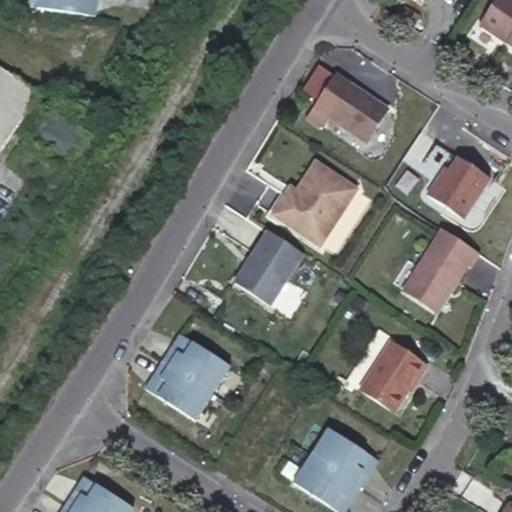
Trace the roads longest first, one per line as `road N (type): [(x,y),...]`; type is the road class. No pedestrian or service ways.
road 1 (residential): [(57,404),(306,4)]
road 2 (residential): [(511,270),(472,380),(389,511)]
road 3 (residential): [(306,4),(511,132)]
road 4 (residential): [(230,511),(57,404)]
